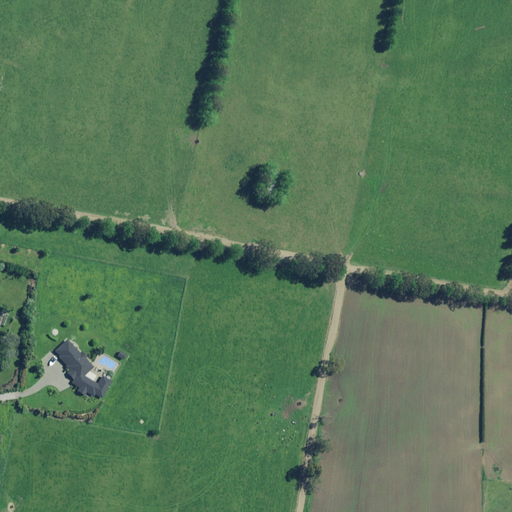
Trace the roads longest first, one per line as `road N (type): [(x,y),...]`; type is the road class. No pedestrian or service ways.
road 1 (unclassified): [(0,202),(351,264)]
road 2 (unclassified): [(351,264),(305,511)]
road 3 (unclassified): [(351,264),(511,294)]
